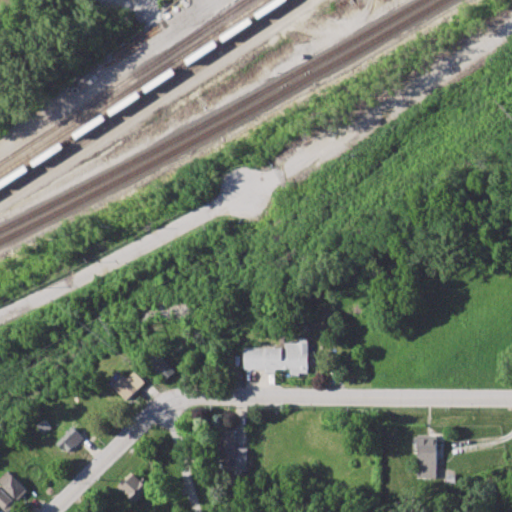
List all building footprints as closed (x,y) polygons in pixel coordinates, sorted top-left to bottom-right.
[(309,343),(286,342),(286,347),(246,347),(245,369),(291,370),(291,374),(309,374),(309,343)] [(176,371),(159,352),(149,361),(165,380),(176,371)] [(124,375),(111,389),(127,404),(147,382),(135,371),(128,379),(124,375)] [(65,453),(84,439),(75,427),(56,441),(65,453)] [(248,448),(235,447),(236,428),(222,428),(221,474),(247,474),(248,448)] [(418,435),(439,435),(438,478),(418,478),(418,435)] [(0,481),(17,501),(28,491),(9,470),(0,478),(0,481)] [(136,502),(149,488),(133,473),(119,487),(136,502)] [(0,505),(5,511),(6,511),(15,504),(0,487),(0,505)]
